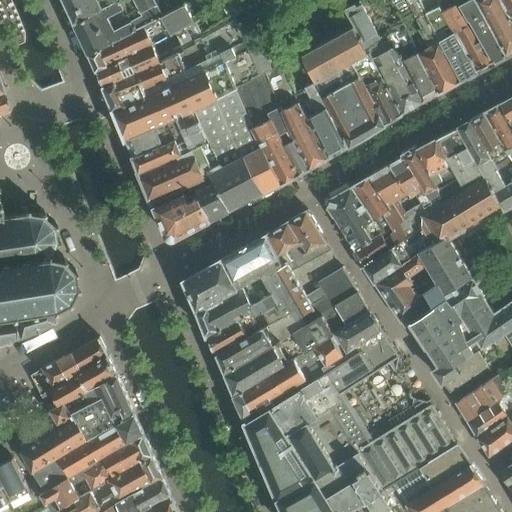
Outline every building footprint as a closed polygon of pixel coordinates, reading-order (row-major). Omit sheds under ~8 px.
[(66,0),(76,20),(86,15),(113,2),(111,0),(66,0)] [(116,0),(113,2),(86,15),(76,20),(91,53),(106,45),(116,40),(187,6),(185,3),(164,14),(156,0),(116,0)] [(361,0),(345,9),(355,25),(370,52),(404,113),(425,101),(424,101),(391,37),(378,44),(375,39),(381,36),(361,0)] [(398,0),(400,1),(393,4),(400,15),(405,25),(440,91),(461,79),(441,42),(419,0),(398,0)] [(441,0),(419,0),(441,42),(461,79),(478,70),(441,0)] [(441,0),(478,70),(494,60),(472,19),(470,20),(460,0),(441,0)] [(479,0),(460,0),(470,20),(472,19),(494,60),(507,53),(479,0)] [(479,0),(507,53),(511,50),(511,18),(503,0),(479,0)] [(511,0),(503,0),(511,18),(511,0)] [(106,45),(91,53),(98,70),(115,62),(157,41),(197,22),(187,6),(116,40),(106,45)] [(340,78),(343,84),(371,132),(387,123),(352,60),(370,52),(355,25),(316,46),(296,9),(285,17),(304,54),(321,89),(340,78)] [(203,35),(196,38),(198,40),(164,56),(106,85),(115,108),(127,138),(197,108),(240,86),(267,73),(273,69),(273,67),(258,35),(245,41),(234,16),(203,35)] [(198,40),(196,38),(203,35),(197,22),(157,41),(115,62),(98,70),(106,84),(106,85),(164,56),(198,40)] [(405,25),(389,33),(391,37),(424,101),(440,92),(440,91),(405,25)] [(370,52),(352,60),(387,123),(403,113),(404,113),(370,52)] [(285,109),(284,109),(311,168),(329,158),(297,91),(296,92),(284,62),(273,67),(273,69),(267,73),(285,109)] [(267,73),(240,86),(267,144),(285,182),(311,168),(284,109),(285,109),(267,73)] [(348,146),(320,94),(314,82),(306,87),(297,91),(329,158),(348,146)] [(343,84),(324,95),(351,144),(371,132),(343,84)] [(197,108),(221,164),(208,169),(211,175),(213,179),(214,179),(230,211),(265,193),(247,154),(267,144),(240,86),(197,108)] [(1,91),(0,91),(0,114),(9,112),(7,108),(8,108),(1,91)] [(502,102),(501,103),(511,122),(511,97),(502,102)] [(511,122),(501,103),(485,111),(486,112),(511,157),(511,122)] [(197,108),(127,138),(140,171),(153,202),(211,175),(208,169),(221,164),(197,108)] [(511,182),(511,157),(486,112),(469,121),(508,185),(511,182)] [(458,127),(486,173),(497,191),(508,185),(469,121),(458,127)] [(458,127),(439,137),(469,183),(486,173),(458,127)] [(419,148),(417,148),(448,195),(469,183),(439,137),(437,138),(419,148)] [(282,184),(285,182),(267,144),(247,154),(265,193),(282,184)] [(417,148),(405,155),(435,198),(442,193),(448,195),(417,148)] [(435,198),(405,155),(391,163),(418,203),(428,208),(431,200),(435,198)] [(391,163),(373,174),(406,224),(426,212),(428,208),(418,203),(391,163)] [(511,182),(508,185),(497,191),(486,173),(469,183),(448,195),(442,193),(435,198),(431,200),(428,208),(426,212),(406,224),(411,231),(428,221),(433,230),(444,236),(376,281),(407,327),(408,326),(408,325),(412,323),(413,325),(417,331),(427,346),(428,345),(441,364),(435,368),(445,381),(467,366),(463,360),(479,350),(504,333),(511,327),(511,182)] [(371,175),(352,185),(353,186),(385,234),(394,229),(399,238),(411,231),(406,224),(373,174),(371,175)] [(213,179),(196,187),(212,219),(212,220),(230,211),(214,179),(213,179)] [(381,253),(379,250),(399,238),(394,229),(385,234),(353,186),(352,186),(351,186),(337,194),(332,197),(331,197),(331,199),(330,205),(329,205),(328,207),(329,207),(364,263),(381,253)] [(155,205),(155,206),(167,233),(168,234),(169,236),(171,237),(173,238),(174,238),(177,238),(178,237),(212,219),(196,187),(186,192),(155,205)] [(0,342),(9,341),(10,345),(14,344),(13,340),(14,340),(14,339),(18,338),(29,333),(30,335),(35,332),(34,330),(49,324),(49,325),(56,321),(54,318),(53,319),(51,305),(61,300),(65,305),(69,302),(64,297),(69,288),(76,289),(76,284),(70,283),(68,272),(75,269),(73,265),(67,268),(59,260),(62,254),(58,252),(55,258),(45,257),(52,243),(58,244),(59,239),(53,238),(51,228),(57,225),(54,221),(49,223),(42,216),(44,211),(40,208),(37,214),(27,213),(26,206),(21,207),(22,212),(18,213),(16,213),(0,215),(0,342)] [(289,220),(288,221),(294,234),(296,233),(301,244),(279,256),(283,263),(327,241),(328,240),(308,209),(289,220)] [(268,233),(279,256),(301,244),(296,233),(294,234),(288,221),(268,233)] [(366,265),(376,281),(444,236),(433,230),(428,221),(411,231),(399,238),(379,250),(381,253),(364,263),(366,265)] [(319,283),(321,287),(309,295),(294,270),(332,249),(327,241),(283,263),(279,256),(268,233),(186,279),(199,309),(210,334),(250,312),(259,329),(265,326),(270,323),(291,312),(296,322),(302,318),(306,325),(324,315),(322,312),(359,291),(344,267),(319,283)] [(322,312),(324,315),(306,325),(302,318),(296,322),(291,312),(270,323),(265,326),(275,343),(226,373),(235,394),(236,393),(330,335),(371,310),(359,291),(322,312)] [(383,329),(371,310),(330,335),(343,354),(357,345),(358,347),(383,329)] [(250,312),(210,334),(218,354),(248,335),(259,329),(250,312)] [(218,354),(226,373),(275,343),(265,326),(259,329),(248,335),(218,354)] [(249,425),(253,437),(254,436),(280,498),(360,448),(356,441),(354,443),(336,414),(332,407),(339,403),(340,394),(390,362),(395,371),(396,371),(400,356),(383,329),(358,347),(357,345),(343,354),(313,373),(314,373),(318,379),(248,422),(249,425)] [(330,335),(236,393),(236,394),(245,415),(307,378),(314,373),(313,373),(343,354),(330,335)] [(100,336),(32,374),(42,393),(110,355),(100,336)] [(467,366),(445,381),(452,391),(489,365),(479,350),(463,360),(467,366)] [(42,394),(50,409),(59,423),(74,416),(73,415),(67,402),(118,373),(110,355),(42,393),(42,394)] [(136,412),(119,373),(118,373),(67,402),(73,415),(74,416),(59,423),(58,424),(57,425),(56,426),(56,427),(56,428),(56,429),(57,429),(57,430),(23,451),(34,471),(35,473),(136,412)] [(498,374),(457,402),(469,420),(510,392),(498,374)] [(469,420),(479,436),(506,418),(511,414),(511,394),(510,392),(469,420)] [(280,498),(281,500),(286,511),(340,511),(358,502),(360,505),(369,500),(375,511),(383,511),(393,506),(386,495),(397,489),(393,481),(458,443),(433,403),(430,405),(428,402),(415,399),(413,404),(418,412),(360,448),(280,498)] [(35,480),(33,481),(36,487),(41,494),(83,469),(145,432),(144,431),(141,426),(141,425),(139,420),(139,419),(136,413),(136,412),(35,473),(39,479),(35,481),(35,480)] [(511,426),(506,418),(479,436),(490,454),(511,438),(511,426)] [(145,432),(83,469),(94,488),(153,453),(145,434),(145,432)] [(458,443),(393,481),(397,489),(406,504),(472,463),(458,443)] [(94,488),(63,506),(66,511),(98,511),(162,473),(159,468),(156,461),(154,455),(154,453),(153,452),(153,453),(94,488)] [(14,457),(0,463),(0,504),(31,489),(14,457)] [(511,461),(501,469),(510,485),(511,484),(511,461)] [(452,511),(448,506),(485,483),(472,463),(406,504),(410,511),(452,511)] [(66,511),(63,506),(94,488),(83,469),(41,494),(47,504),(39,509),(40,511),(66,511)] [(162,473),(98,511),(142,511),(173,496),(172,494),(171,495),(169,491),(170,491),(169,491),(170,489),(166,482),(165,480),(164,480),(163,477),(164,476),(163,475),(163,473),(162,473)] [(503,511),(485,483),(448,506),(452,511),(503,511)] [(31,489),(0,504),(0,511),(34,511),(39,509),(47,504),(41,494),(36,487),(31,489)] [(397,489),(386,495),(393,506),(396,511),(410,511),(406,504),(397,489)] [(173,497),(173,496),(142,511),(180,511),(176,502),(175,501),(173,497)] [(340,511),(364,511),(360,505),(358,502),(340,511)]
